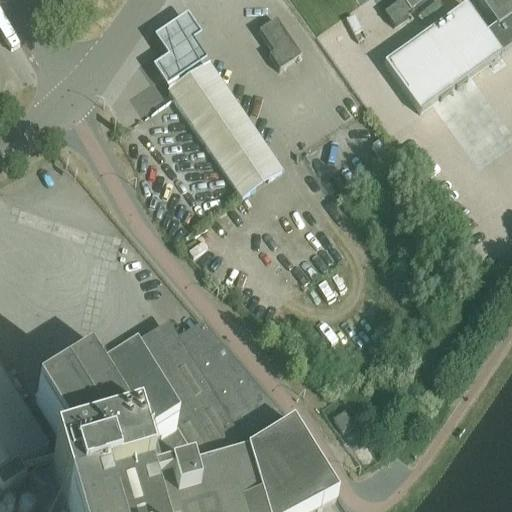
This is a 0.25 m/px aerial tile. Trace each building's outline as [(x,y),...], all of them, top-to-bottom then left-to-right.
[(430,0),(473,0),(496,31),(486,38),(501,58),(511,49),(511,5),(508,0),(399,0),(410,15),(430,0)] [(407,27),(401,10),(384,16),(390,32),(407,27)] [(185,24),(154,46),(161,57),(167,65),(151,75),(165,95),(205,68),(192,49),(199,44),(193,36),(185,24)] [(268,59),(278,75),(299,60),(274,24),(257,36),(272,56),(268,59)] [(168,96),(241,202),(280,175),(208,69),(168,96)] [(291,432),(290,432),(202,327),(176,343),(180,349),(134,378),(131,374),(110,388),(100,372),(87,380),(86,379),(34,411),(69,469),(50,474),(50,475),(27,482),(35,511),(319,511),(335,504),(291,432)] [(0,497),(1,499),(24,485),(17,472),(47,453),(0,377),(0,497)] [(333,423),(342,436),(352,428),(343,416),(333,423)]
